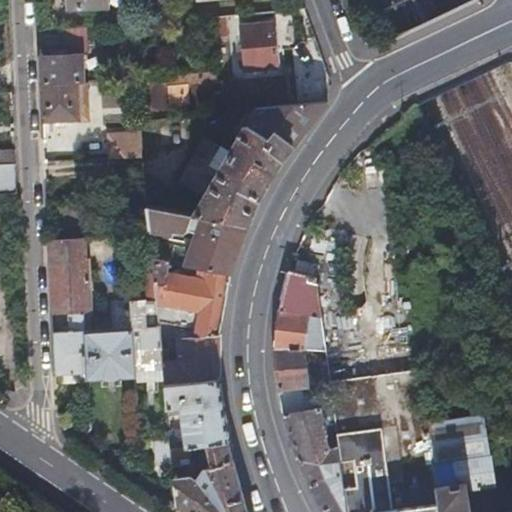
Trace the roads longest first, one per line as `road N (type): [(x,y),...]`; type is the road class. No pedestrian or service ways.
road 1 (residential): [(20,0),(40,414),(17,445)]
road 2 (secondary): [(288,511),(255,408),(249,311),(290,198),(364,101)]
road 3 (secondary): [(364,101),(392,74),(511,20)]
road 4 (secondary): [(118,511),(17,445)]
